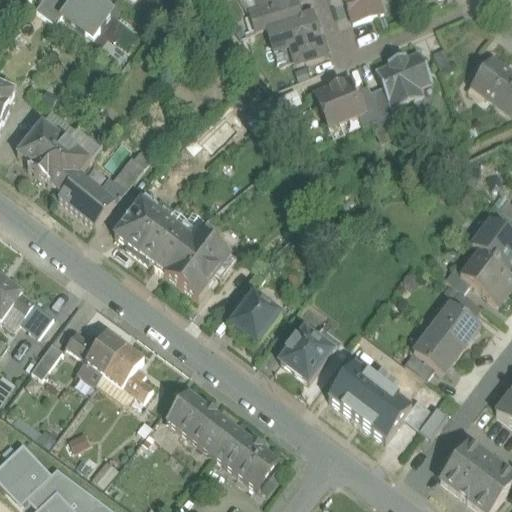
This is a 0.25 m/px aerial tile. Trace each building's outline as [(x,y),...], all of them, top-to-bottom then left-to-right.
[(62,20),(69,10),(54,0),(46,0),(35,15),(56,30),(62,20)] [(113,18),(87,0),(76,0),(69,10),(62,20),(94,44),(113,18)] [(255,0),(261,16),(250,19),(255,37),(266,33),(301,22),(301,21),(296,7),(299,6),(297,0),(255,0)] [(343,0),(350,18),(370,12),(373,22),(384,18),(380,8),(376,9),(373,0),(343,0)] [(370,12),(350,18),(353,28),(373,22),(370,12)] [(312,18),(301,21),(301,22),(266,33),(274,56),(290,51),(296,69),(325,60),(312,18)] [(444,54),(433,58),(442,80),(453,76),(444,54)] [(406,62),(388,70),(388,71),(376,77),(383,93),(393,118),(394,117),(406,112),(410,122),(416,124),(425,121),(428,115),(424,104),(420,95),(433,89),(420,58),(407,64),(406,62)] [(511,78),(492,63),(471,91),(511,121),(511,78)] [(352,85),(332,93),(331,91),(314,98),(329,133),(358,121),(366,118),(356,96),(352,85)] [(371,98),(368,91),(356,96),(366,118),(358,121),(363,132),(372,129),(372,128),(381,124),(370,98),(371,98)] [(14,99),(0,92),(0,132),(2,129),(3,129),(9,116),(7,115),(14,99)] [(371,98),(370,98),(381,124),(372,128),(372,129),(376,140),(389,134),(395,120),(394,117),(393,118),(383,93),(371,98)] [(295,96),(277,105),(281,116),(300,107),(295,96)] [(66,148),(42,129),(17,160),(30,170),(27,174),(38,183),(66,148)] [(90,167),(66,148),(38,183),(48,191),(49,191),(62,202),(79,181),(90,167)] [(151,166),(141,156),(134,165),(144,174),(151,166)] [(115,188),(114,189),(125,198),(144,174),(134,165),(133,165),(115,188)] [(99,198),(79,181),(62,202),(59,206),(95,235),(125,198),(114,189),(115,188),(110,184),(99,198)] [(145,201),(126,226),(120,222),(115,229),(120,234),(114,242),(129,252),(126,255),(138,264),(166,225),(154,216),(158,210),(145,201)] [(511,208),(507,205),(499,216),(511,226),(511,208)] [(511,226),(499,216),(498,216),(490,226),(491,227),(509,240),(511,235),(511,226)] [(180,236),(166,225),(138,264),(149,272),(151,269),(165,280),(196,240),(196,239),(184,230),(180,236)] [(511,242),(509,240),(491,227),(472,252),(479,257),(511,282),(511,242)] [(236,268),(197,238),(196,239),(196,240),(165,280),(164,280),(198,306),(211,288),(217,293),(236,268)] [(511,289),(511,282),(479,257),(463,279),(460,282),(470,290),(497,310),(511,289)] [(463,279),(455,273),(445,286),(460,298),(463,300),(470,290),(460,282),(463,279)] [(256,277),(242,296),(251,303),(258,294),(265,284),(256,277)] [(22,299),(3,286),(0,290),(0,327),(1,328),(8,318),(14,322),(17,318),(24,323),(35,309),(21,300),(22,299)] [(271,303),(258,294),(251,303),(230,331),(244,341),(243,343),(254,352),(256,350),(257,351),(280,321),(266,310),(271,303)] [(463,300),(460,298),(451,310),(473,326),(482,314),(463,300)] [(54,322),(35,309),(24,323),(20,329),(39,343),(54,322)] [(473,326),(451,310),(433,335),(462,357),(480,332),(473,326)] [(314,343),(304,336),(296,346),(292,343),(277,363),(281,366),(280,368),(308,390),(341,346),(322,332),(314,343)] [(462,357),(433,335),(414,359),(435,375),(443,381),(462,357)] [(107,339),(96,354),(76,339),(66,353),(86,368),(104,382),(125,353),(107,339)] [(52,350),(31,378),(42,386),(63,357),(52,350)] [(144,367),(125,353),(104,382),(123,396),(123,395),(134,403),(131,407),(141,413),(153,396),(142,387),(146,381),(138,375),(144,367)] [(435,375),(414,359),(405,371),(426,387),(435,375)] [(411,414),(354,371),(328,405),(353,424),(351,425),(360,432),(361,430),(386,449),(404,425),(412,415),(411,414)] [(0,409),(12,388),(0,380),(0,409)] [(511,398),(496,420),(511,432),(511,398)] [(234,434),(216,420),(217,419),(208,411),(206,413),(188,399),(166,427),(212,463),(234,434)] [(432,419),(416,407),(411,414),(412,415),(404,425),(419,437),(432,419)] [(447,423),(436,415),(432,419),(419,437),(430,445),(447,423)] [(18,419),(13,425),(43,450),(48,444),(18,419)] [(263,454),(253,447),(252,448),(234,434),(212,463),(258,498),(280,469),(262,455),(263,454)] [(511,482),(468,448),(440,486),(473,511),(496,511),(511,492),(511,482)] [(106,511),(57,476),(51,481),(23,452),(0,473),(0,491),(5,497),(10,493),(25,509),(28,507),(32,511),(106,511)] [(101,491),(115,474),(104,465),(91,483),(101,491)]
